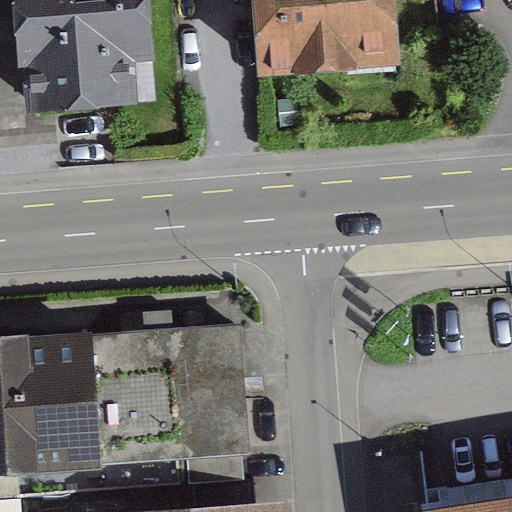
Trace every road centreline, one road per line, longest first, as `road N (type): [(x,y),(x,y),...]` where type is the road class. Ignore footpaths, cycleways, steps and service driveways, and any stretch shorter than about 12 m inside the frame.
road 1 (primary): [(0,243),(302,217)]
road 2 (residential): [(319,511),(302,217)]
road 3 (primary): [(302,217),(511,201)]
